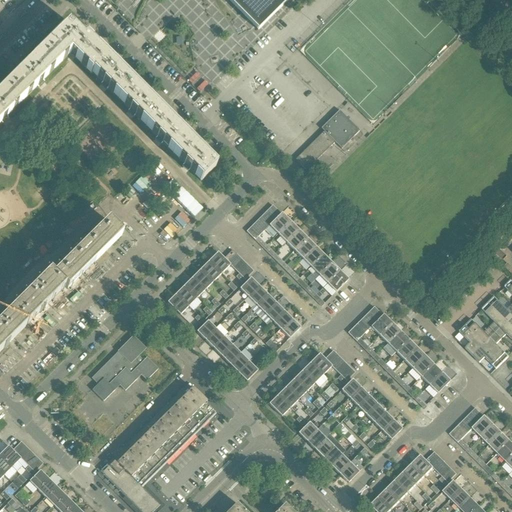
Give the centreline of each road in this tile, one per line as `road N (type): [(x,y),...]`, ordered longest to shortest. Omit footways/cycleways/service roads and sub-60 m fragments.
road 1 (residential): [(200,122),(76,0)]
road 2 (residential): [(381,280),(273,174),(255,177)]
road 3 (residential): [(18,417),(131,301)]
road 4 (residential): [(81,479),(195,366)]
road 5 (residential): [(337,509),(413,432),(430,429)]
road 6 (residential): [(329,331),(310,333),(235,405)]
